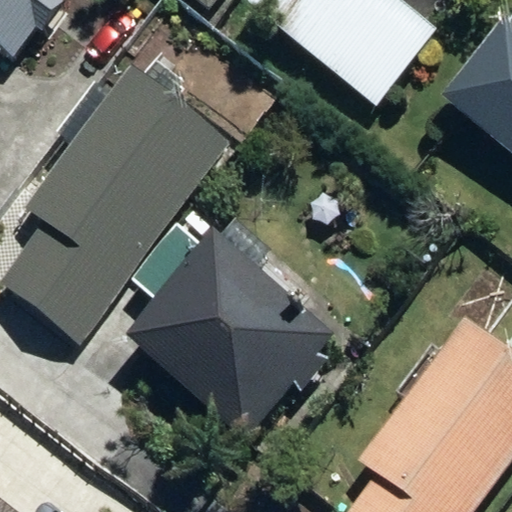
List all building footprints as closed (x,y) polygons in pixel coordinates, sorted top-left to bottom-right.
[(0,0),(0,73),(7,64),(19,73),(41,44),(46,49),(70,17),(64,13),(73,0),(0,0)] [(183,0),(214,24),(232,0),(183,0)] [(271,0),(255,22),(380,122),(441,43),(384,0),(271,0)] [(450,124),(511,171),(511,46),(511,45),(450,124)] [(5,297),(80,356),(233,158),(140,86),(30,228),(49,242),(5,297)] [(190,238),(207,252),(214,243),(198,229),(190,238)] [(134,363),(251,458),(296,401),(305,409),(332,375),(324,369),(337,350),(264,291),(279,274),(244,244),(229,261),(223,257),(134,363)] [(367,511),(490,511),(511,484),(511,367),(473,338),(363,479),(382,493),(367,511)]
